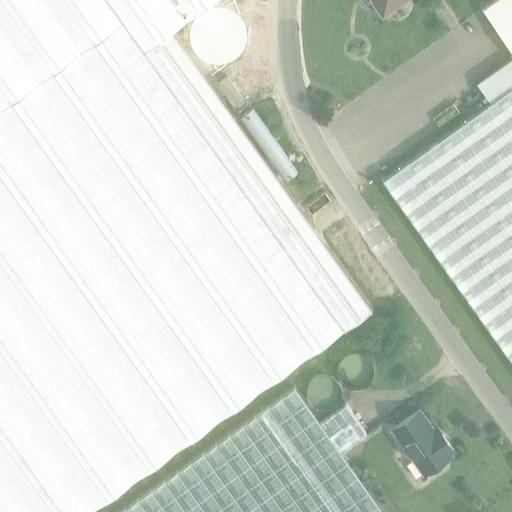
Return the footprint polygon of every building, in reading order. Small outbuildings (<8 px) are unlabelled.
[(0,0),(0,511),(86,511),(372,308),(171,29),(211,0),(0,0)] [(372,0),(383,15),(403,0),(372,0)] [(511,49),(511,56),(476,83),(485,94),(491,102),(511,87),(511,0),(493,0),(482,8),(511,49)] [(216,24),(206,32),(222,55),(232,48),(216,24)] [(230,74),(220,81),(237,105),(247,97),(230,74)] [(511,87),(491,102),(383,179),(511,359),(511,87)] [(383,511),(340,450),(319,421),(295,386),(117,511),(383,511)] [(345,403),(319,421),(340,450),(366,432),(345,403)] [(419,409),(392,428),(404,444),(402,451),(406,456),(413,457),(424,474),(431,469),(438,470),(443,466),(444,459),(451,455),(450,452),(453,449),(437,427),(433,429),(419,409)]
